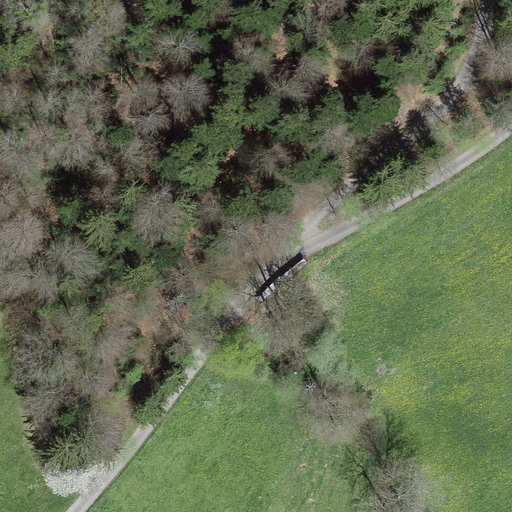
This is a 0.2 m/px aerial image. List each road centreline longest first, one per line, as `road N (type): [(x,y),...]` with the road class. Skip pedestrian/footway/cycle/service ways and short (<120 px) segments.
road 1 (unclassified): [(75,511),(329,203),(461,89),(478,58),(489,0)]
road 2 (track): [(511,124),(430,180),(292,246)]
